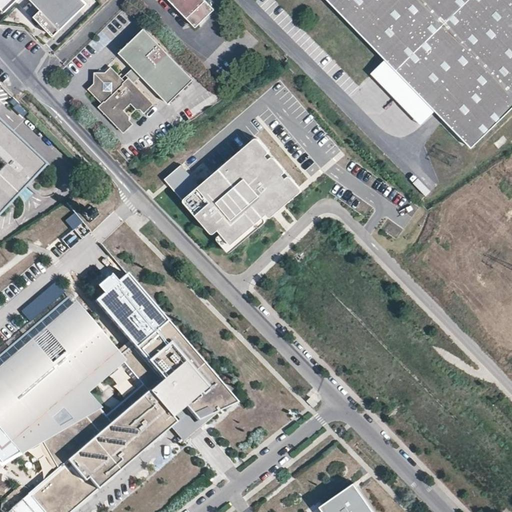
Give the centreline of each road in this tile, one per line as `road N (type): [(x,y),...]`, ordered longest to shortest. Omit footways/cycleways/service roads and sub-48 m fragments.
road 1 (residential): [(511,387),(335,209),(313,211),(231,291)]
road 2 (residential): [(338,403),(203,511)]
road 3 (residential): [(120,174),(231,291)]
road 4 (residential): [(231,291),(338,403)]
road 5 (residential): [(338,403),(443,511)]
road 6 (unknown): [(32,84),(120,0)]
road 7 (residential): [(120,174),(36,87)]
